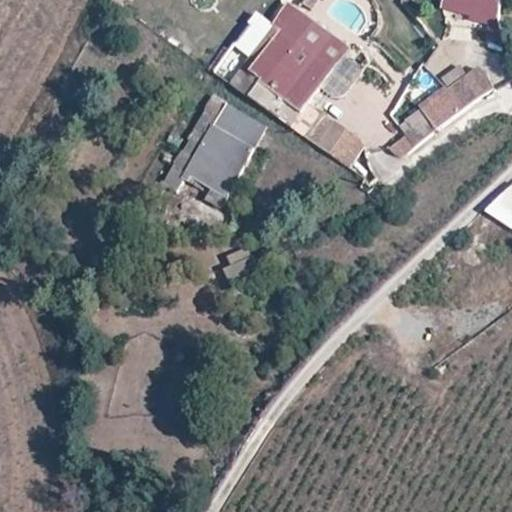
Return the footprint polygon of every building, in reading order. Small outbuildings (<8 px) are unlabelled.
[(497,0),(434,0),(436,4),(465,12),(464,16),(479,21),(476,31),(493,36),(495,29),(497,0)] [(224,83),(285,125),(326,66),(290,41),(304,20),(279,3),(264,23),(273,29),(245,69),(236,63),(224,83)] [(400,158),(497,88),(480,65),(466,75),(454,58),(439,69),(450,84),(397,123),(406,135),(391,146),(400,158)] [(314,115),(299,136),(346,168),(360,147),(314,115)] [(187,178),(226,197),(250,153),(212,132),(187,178)] [(511,225),(511,179),(490,209),(511,225)] [(242,249),(221,267),(235,284),(257,266),(242,249)]
